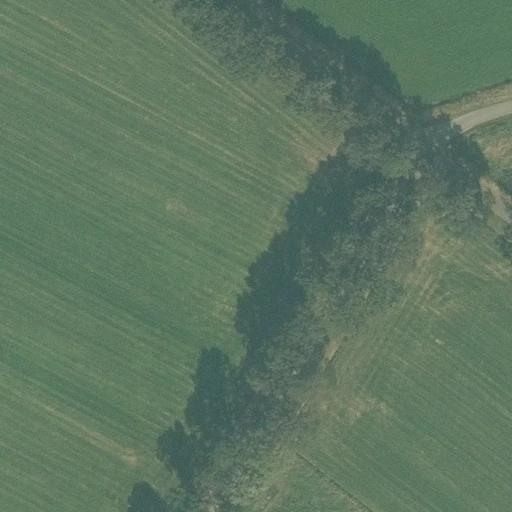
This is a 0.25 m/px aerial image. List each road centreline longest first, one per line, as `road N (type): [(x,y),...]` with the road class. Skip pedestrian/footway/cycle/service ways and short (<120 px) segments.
road 1 (unclassified): [(213,511),(431,150)]
road 2 (unclassified): [(431,150),(232,0)]
